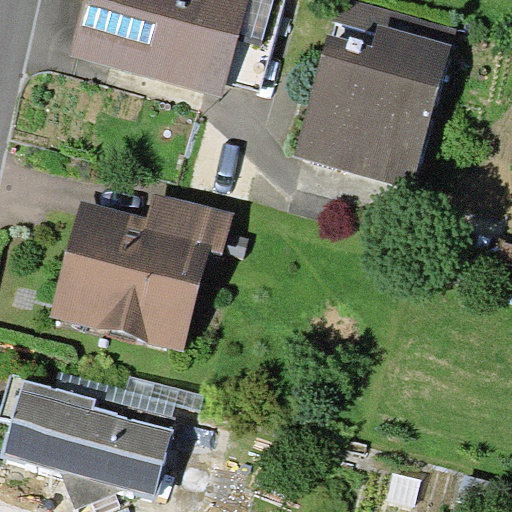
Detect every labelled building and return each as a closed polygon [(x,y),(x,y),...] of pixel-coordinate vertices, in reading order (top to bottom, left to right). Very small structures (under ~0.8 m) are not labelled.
[(222,0),(223,2),(216,0),(90,0),(76,54),(78,54),(78,53),(198,86),(198,88),(200,88),(205,69),(253,83),(271,15),(274,5),(254,0),(222,0)] [(323,54),(293,162),(343,176),(348,157),(411,175),(442,62),(439,61),(443,43),(337,13),(332,32),(330,31),(323,54)] [(143,244),(139,238),(83,222),(63,297),(92,305),(105,329),(171,347),(197,253),(164,244),(158,248),(143,244)] [(237,244),(224,240),(219,258),(235,262),(237,244)] [(53,394),(5,381),(0,401),(0,429),(7,432),(0,458),(0,468),(56,483),(66,511),(89,511),(119,500),(150,509),(168,441),(88,419),(91,410),(52,399),(53,394)]
